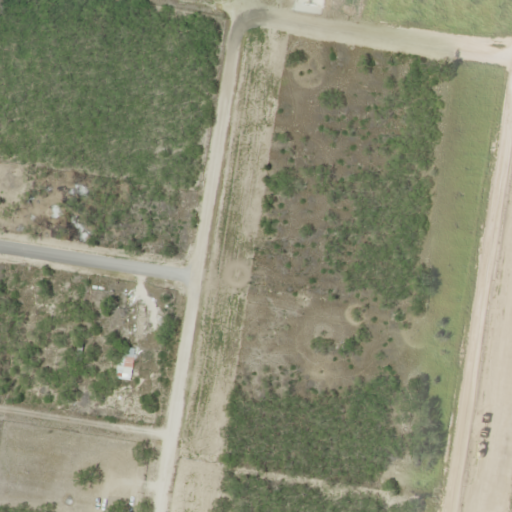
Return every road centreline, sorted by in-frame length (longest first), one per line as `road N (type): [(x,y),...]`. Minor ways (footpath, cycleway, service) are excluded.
road 1 (residential): [(0,245),(194,277),(156,511)]
road 2 (residential): [(194,277),(239,7)]
